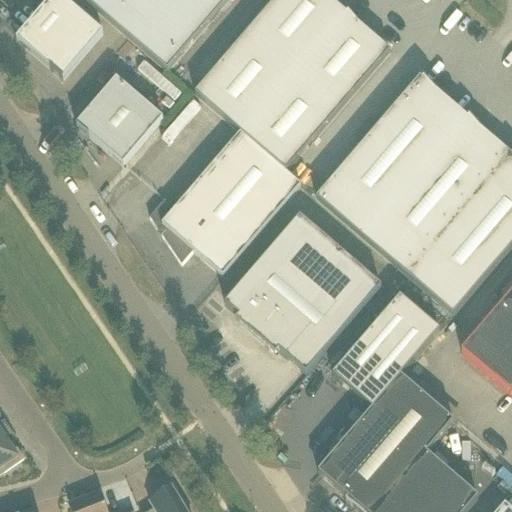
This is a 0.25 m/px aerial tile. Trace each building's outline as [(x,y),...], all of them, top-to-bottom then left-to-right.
[(103,37),(60,0),(53,0),(20,40),(16,43),(50,72),(50,73),(63,84),(103,37)] [(168,75),(232,0),(79,0),(127,40),(168,75)] [(286,176),(391,56),(326,0),(279,0),(195,98),(286,176)] [(511,160),(421,82),(317,203),(398,273),(453,320),(511,251),(511,160)] [(76,130),(123,170),(164,123),(117,83),(76,130)] [(301,190),(240,137),(176,213),(165,204),(150,221),(182,269),(193,255),(223,281),(301,190)] [(239,321),(236,325),(276,360),(280,356),(306,379),(381,292),(301,222),(225,309),(239,321)] [(441,335),(395,296),(330,378),(369,412),(316,473),(347,502),(346,504),(355,511),(469,511),(478,502),(427,458),(454,427),(401,381),(441,335)] [(511,299),(462,357),(511,400),(511,299)] [(0,473),(2,472),(5,476),(24,463),(14,447),(9,450),(4,442),(0,436),(0,473)] [(183,504),(173,487),(159,496),(161,499),(150,506),(153,511),(183,511),(180,506),(183,504)] [(105,511),(99,497),(70,508),(71,511),(130,511),(128,511),(105,511)]
